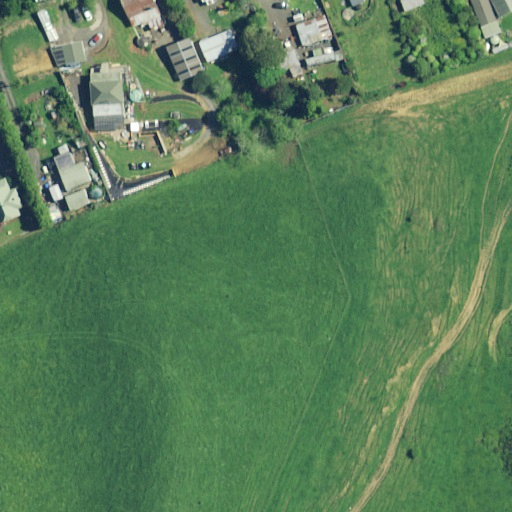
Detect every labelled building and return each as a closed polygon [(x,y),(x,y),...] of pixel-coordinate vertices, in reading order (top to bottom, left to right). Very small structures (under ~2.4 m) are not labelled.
[(165,25),(155,0),(122,0),(133,28),(148,22),(151,30),(165,25)] [(426,3),(424,0),(400,0),(406,11),(426,3)] [(495,21),(486,0),(470,0),(481,26),(495,21)] [(511,11),(511,0),(490,0),(500,18),(511,11)] [(308,23),(305,14),(293,17),(302,46),(332,36),(326,17),(308,23)] [(239,49),(231,29),(199,42),(207,62),(239,49)] [(200,58),(193,40),(170,48),(177,66),(200,58)] [(86,60),(82,43),(52,49),(56,66),(86,60)] [(342,50),(306,59),(308,69),(344,60),(342,50)] [(108,63),(102,63),(103,73),(90,74),(95,132),(124,130),(122,101),(127,101),(124,70),(109,71),(108,63)] [(139,120),(128,121),(129,131),(140,130),(139,120)] [(86,135),(74,139),(77,149),(89,146),(86,135)] [(17,153),(11,141),(0,147),(6,158),(17,153)] [(57,146),(60,155),(71,151),(68,142),(57,146)] [(60,155),(55,157),(60,171),(66,189),(91,180),(85,162),(76,165),(71,151),(60,155)] [(0,223),(23,215),(9,178),(0,181),(0,223)] [(64,198),(59,184),(50,187),(55,201),(64,198)] [(90,203),(85,188),(66,195),(71,210),(90,203)] [(61,216),(56,205),(45,210),(51,222),(61,216)]
